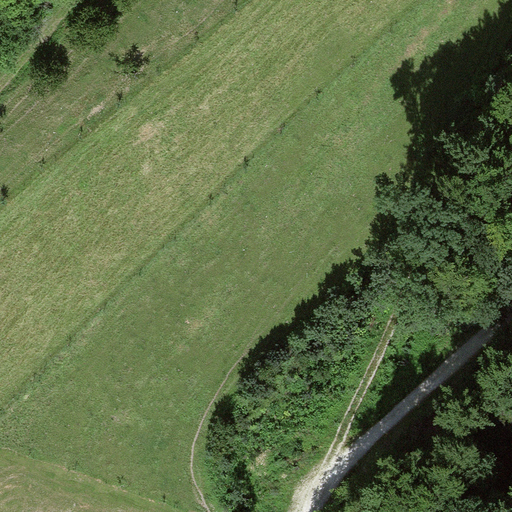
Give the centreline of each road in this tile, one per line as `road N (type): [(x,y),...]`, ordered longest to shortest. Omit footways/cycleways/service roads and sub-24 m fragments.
road 1 (track): [(511,39),(459,172),(441,370)]
road 2 (track): [(511,307),(326,480),(313,511)]
